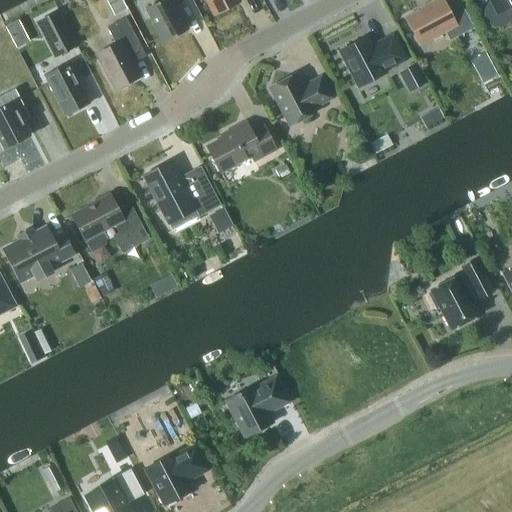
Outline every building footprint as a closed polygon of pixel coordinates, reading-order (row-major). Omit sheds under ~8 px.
[(120,0),(98,0),(102,6),(104,5),(110,16),(125,8),(120,0)] [(163,41),(186,28),(174,5),(182,0),(162,0),(146,9),(163,41)] [(206,0),(214,14),(238,2),(236,0),(206,0)] [(446,8),(441,0),(432,0),(423,5),(424,7),(404,18),(419,44),(444,31),(449,40),(473,28),(459,1),(446,8)] [(511,0),(487,0),(488,2),(487,2),(483,9),(483,17),(486,23),(493,27),(501,28),(507,24),(511,18),(511,11),(511,10),(511,8),(511,7),(511,0)] [(53,59),(78,46),(58,9),(34,22),(53,59)] [(114,89),(139,76),(132,62),(144,56),(124,17),(106,27),(115,44),(96,54),(114,89)] [(408,60),(393,33),(372,44),(368,35),(337,51),(357,89),(388,73),(387,71),(408,60)] [(489,58),(483,47),(469,55),(474,66),(489,58)] [(65,115),(88,103),(67,62),(44,74),(65,115)] [(399,72),(408,91),(424,83),(415,64),(399,72)] [(301,87),(294,74),(268,87),(288,126),(314,112),(312,108),(331,98),(320,76),(301,87)] [(0,105),(2,109),(0,110),(0,141),(3,148),(27,135),(17,115),(25,110),(14,89),(0,96),(0,105)] [(250,132),(245,122),(227,131),(229,134),(206,146),(220,172),(250,156),(253,161),(275,149),(263,126),(250,132)] [(374,154),(392,145),(386,135),(369,144),(374,154)] [(169,162),(143,175),(166,219),(173,233),(200,219),(198,216),(209,210),(219,205),(200,166),(177,178),(169,162)] [(116,208),(108,193),(95,200),(96,201),(70,215),(84,240),(85,240),(91,252),(105,245),(106,238),(103,231),(114,225),(118,233),(112,236),(121,253),(148,239),(128,201),(116,208)] [(222,209),(211,214),(219,230),(230,224),(222,209)] [(52,239),(46,229),(5,251),(22,281),(35,273),(39,280),(54,272),(49,265),(62,258),(63,260),(74,254),(63,233),(52,239)] [(492,291),(475,260),(460,267),(464,274),(457,277),(456,276),(430,290),(431,291),(427,293),(435,309),(439,307),(450,329),(477,314),(470,301),(476,298),(477,299),(492,291)] [(511,265),(499,272),(511,296),(511,265)] [(102,297),(114,291),(105,272),(93,278),(102,297)] [(0,315),(17,306),(0,274),(0,315)] [(94,285),(84,290),(91,303),(101,298),(94,285)] [(30,331),(17,337),(31,364),(44,358),(30,331)] [(290,402),(276,374),(254,385),(254,384),(223,400),(243,439),(275,423),(269,413),(290,402)] [(190,418),(200,413),(195,403),(185,408),(190,418)] [(172,452),(143,468),(163,506),(193,490),(188,481),(209,469),(195,443),(173,454),(172,452)] [(53,464),(42,470),(53,492),(64,486),(53,464)] [(112,481),(84,495),(92,511),(130,511),(126,503),(143,494),(129,469),(111,479),(112,481)] [(76,511),(69,497),(49,507),(51,511),(76,511)]
